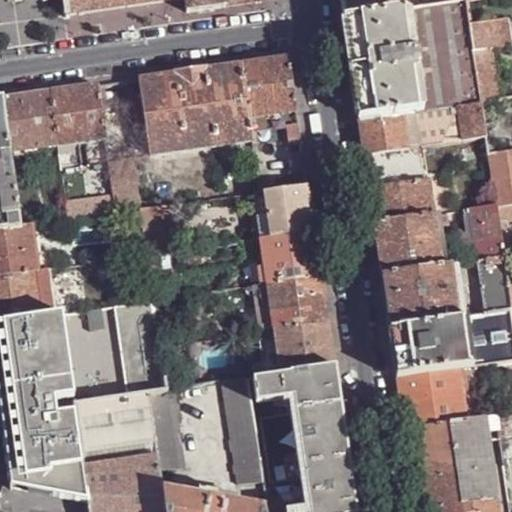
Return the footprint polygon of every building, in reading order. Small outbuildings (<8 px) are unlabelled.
[(36,0),(36,1),(43,0),(43,4),(48,3),(47,0),(58,0),(59,2),(62,1),(64,14),(63,14),(64,18),(65,18),(65,20),(69,19),(68,17),(78,16),(78,17),(83,16),(83,15),(181,0),(181,1),(184,1),(185,10),(184,10),(184,14),(185,14),(189,14),(189,13),(222,8),(222,9),(226,8),(278,0),(36,0)] [(338,0),(342,18),(344,18),(376,13),(375,3),(374,3),(373,0),(338,0)] [(403,0),(393,0),(385,1),(387,11),(400,10),(404,9),(403,0)] [(406,13),(401,14),(406,52),(412,52),(413,58),(414,57),(416,67),(409,68),(414,114),(478,104),(471,52),(467,26),(464,0),(434,5),(404,9),(400,10),(400,11),(405,10),(406,13)] [(433,0),(403,0),(404,9),(434,5),(433,0)] [(511,0),(464,0),(467,26),(511,19),(511,0)] [(376,13),(344,18),(360,122),(401,116),(414,114),(409,68),(406,52),(401,14),(406,13),(405,10),(400,11),(400,10),(387,11),(376,13)] [(511,19),(467,26),(471,52),(485,50),(511,45),(511,19)] [(485,50),(471,52),(478,104),(492,102),(485,50)] [(412,52),(406,52),(409,68),(416,67),(414,57),(413,58),(412,52)] [(289,59),(241,66),(249,121),(297,114),(289,59)] [(241,66),(138,81),(149,158),(252,143),(251,133),(249,121),(241,66)] [(511,82),(499,85),(501,101),(508,99),(511,98),(511,82)] [(97,87),(50,94),(57,149),(82,145),(105,142),(101,115),(97,87)] [(50,94),(2,101),(10,154),(10,156),(57,149),(50,94)] [(492,102),(478,104),(483,139),(485,155),(511,151),(511,125),(508,99),(501,101),(492,102)] [(2,101),(0,101),(0,233),(21,230),(19,221),(14,184),(4,185),(0,157),(0,155),(10,154),(2,101)] [(414,114),(401,116),(406,151),(420,149),(483,139),(478,104),(414,114)] [(297,114),(249,121),(251,133),(287,127),(298,126),(297,114)] [(357,123),(362,158),(406,151),(401,116),(360,122),(357,123)] [(298,126),(287,127),(290,145),(301,143),(298,126)] [(105,142),(82,145),(91,203),(114,199),(113,198),(109,164),(105,142)] [(362,158),(367,190),(425,181),(420,149),(406,151),(362,158)] [(511,151),(485,155),(493,208),(511,205),(511,151)] [(130,161),(109,164),(113,198),(135,194),(130,161)] [(367,190),(372,226),(431,217),(425,181),(367,190)] [(307,188),(263,195),(269,239),(314,232),(307,188)] [(135,194),(113,198),(114,199),(116,216),(137,213),(135,194)] [(263,195),(260,195),(255,196),(259,240),(269,239),(263,195)] [(60,211),(59,198),(41,200),(43,213),(60,211)] [(91,203),(66,207),(67,214),(68,223),(116,216),(114,199),(91,203)] [(511,205),(493,208),(496,225),(511,222),(511,205)] [(493,208),(467,212),(475,263),(501,260),(497,234),(496,225),(493,208)] [(166,209),(141,212),(147,257),(172,253),(166,209)] [(67,214),(19,221),(21,230),(33,228),(68,223),(67,214)] [(372,226),(379,278),(439,269),(431,217),(372,226)] [(0,233),(0,278),(34,274),(39,273),(37,256),(33,228),(21,230),(0,233)] [(269,239),(259,240),(266,285),(320,277),(314,232),(269,239)] [(505,233),(497,234),(501,260),(511,257),(511,236),(506,238),(505,233)] [(37,256),(39,273),(48,272),(56,271),(55,262),(53,248),(48,249),(48,254),(37,256)] [(69,260),(55,262),(56,271),(70,268),(69,260)] [(501,260),(475,263),(482,316),(508,312),(504,278),(501,260)] [(462,265),(449,267),(453,289),(465,287),(462,265)] [(439,269),(379,278),(387,330),(457,320),(453,289),(449,267),(439,269)] [(34,274),(41,319),(51,318),(56,317),(48,272),(39,273),(34,274)] [(0,278),(0,325),(38,320),(41,319),(34,274),(0,278)] [(327,323),(320,277),(266,285),(273,331),(327,323)] [(266,285),(250,288),(256,333),(258,333),(273,331),(266,285)] [(465,287),(453,289),(457,320),(458,320),(469,318),(465,287)] [(169,300),(153,302),(155,315),(171,313),(169,300)] [(153,302),(115,308),(128,399),(147,396),(166,393),(158,330),(155,315),(153,302)] [(469,318),(458,320),(466,371),(470,370),(489,367),(511,364),(511,338),(508,312),(482,316),(469,318)] [(171,313),(155,315),(158,330),(173,328),(171,313)] [(41,319),(38,320),(45,365),(68,361),(62,316),(56,317),(51,318),(41,319)] [(0,325),(0,371),(45,365),(38,320),(0,325)] [(387,330),(395,381),(458,372),(466,371),(458,320),(457,320),(387,330)] [(334,368),(327,323),(273,331),(279,375),(334,368)] [(273,331),(258,333),(265,378),(279,375),(273,331)] [(89,511),(83,468),(74,407),(75,406),(68,361),(45,365),(0,371),(0,419),(13,511),(89,511)] [(489,367),(470,370),(472,382),(491,379),(489,367)] [(339,407),(334,368),(279,375),(265,378),(251,380),(255,404),(292,399),(295,414),(339,407)] [(395,381),(402,432),(417,431),(465,424),(464,414),(458,372),(395,381)] [(220,385),(236,491),(262,488),(258,461),(253,421),(247,381),(220,385)] [(166,393),(147,396),(156,458),(158,470),(183,467),(173,392),(166,393)] [(75,406),(74,407),(83,468),(156,458),(147,396),(128,399),(75,406)] [(354,511),(339,407),(295,414),(308,511),(354,511)] [(511,416),(492,419),(496,443),(511,441),(511,416)] [(491,511),(478,422),(470,423),(465,424),(417,431),(402,432),(403,445),(419,443),(429,511),(491,511)] [(163,511),(160,491),(158,470),(156,458),(83,468),(89,511),(163,511)] [(266,511),(267,511),(283,510),(275,459),(258,461),(262,488),(266,511)] [(160,491),(163,511),(266,511),(160,491)]
